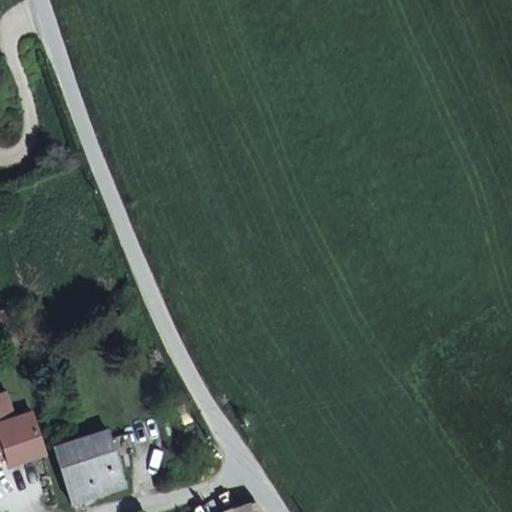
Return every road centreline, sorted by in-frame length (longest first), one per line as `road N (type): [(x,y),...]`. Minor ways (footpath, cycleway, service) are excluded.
road 1 (unclassified): [(270,511),(212,420),(90,154),(38,0)]
road 2 (unknown): [(247,475),(179,485),(97,511)]
